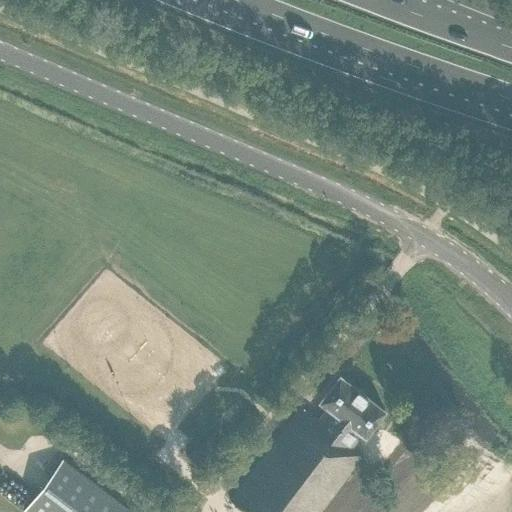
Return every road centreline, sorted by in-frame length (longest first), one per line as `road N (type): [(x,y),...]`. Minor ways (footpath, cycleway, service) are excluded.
road 1 (tertiary): [(0,53),(382,216),(511,305)]
road 2 (motorway): [(230,0),(511,99)]
road 3 (motorway): [(511,48),(374,0)]
